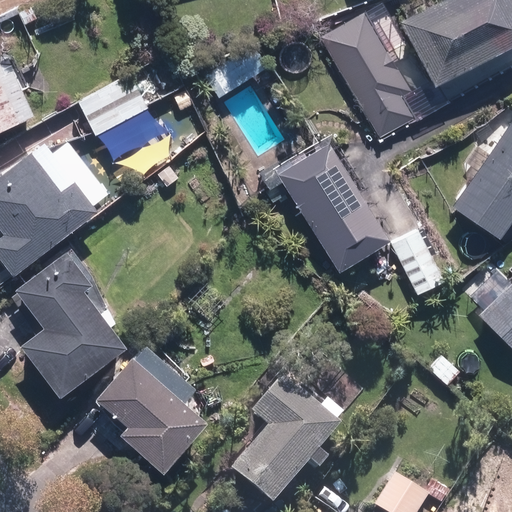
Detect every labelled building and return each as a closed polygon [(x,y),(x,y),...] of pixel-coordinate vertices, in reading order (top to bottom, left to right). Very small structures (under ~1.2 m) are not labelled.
[(423,0),(392,17),(426,81),(511,34),(511,10),(506,0),(423,0)] [(322,36),(378,132),(417,109),(405,88),(410,85),(367,10),(322,36)] [(72,99),(90,133),(142,106),(140,102),(162,91),(146,60),(72,99)] [(0,122),(25,111),(4,66),(0,68),(0,122)] [(444,203),(490,233),(511,200),(511,102),(444,203)] [(111,128),(128,159),(169,136),(151,105),(111,128)] [(270,170),(330,266),(380,236),(320,139),(270,170)] [(0,264),(5,271),(88,206),(65,177),(53,186),(23,147),(0,165),(0,264)] [(154,174),(163,185),(174,177),(166,165),(154,174)] [(386,242),(411,292),(438,279),(412,228),(386,242)] [(12,341),(52,393),(117,342),(73,286),(82,279),(57,246),(7,285),(36,322),(12,341)] [(511,270),(472,312),(511,350),(511,270)] [(111,430),(151,465),(195,415),(171,394),(183,380),(137,340),(125,353),(123,351),(85,393),(118,422),(111,430)] [(223,468),(263,503),(300,460),(310,468),(319,457),(308,448),(329,423),(274,376),(244,410),(261,425),(223,468)] [(369,504),(381,511),(411,511),(423,494),(389,473),(369,504)] [(422,489),(437,501),(445,490),(430,478),(422,489)]
